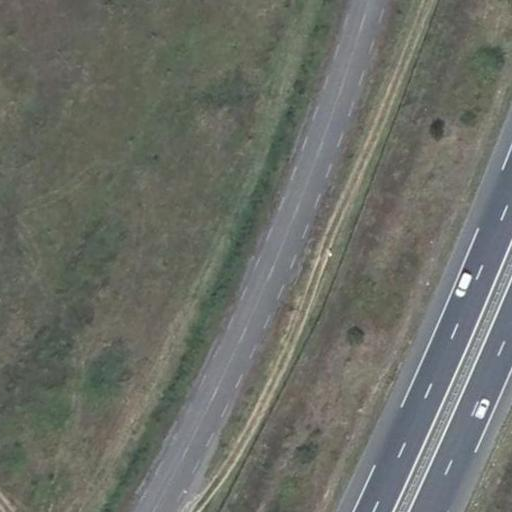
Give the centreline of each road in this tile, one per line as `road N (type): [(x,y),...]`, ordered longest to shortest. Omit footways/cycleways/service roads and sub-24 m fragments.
road 1 (motorway): [(511,191),(371,511)]
road 2 (motorway): [(427,511),(511,324)]
